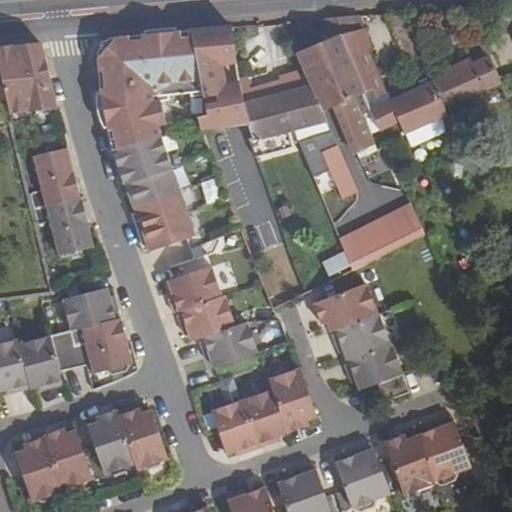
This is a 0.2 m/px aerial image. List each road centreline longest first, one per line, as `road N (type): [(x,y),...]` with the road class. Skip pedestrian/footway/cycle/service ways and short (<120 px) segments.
road 1 (residential): [(54,15),(88,151),(162,378)]
road 2 (secondary): [(54,15),(231,0)]
road 3 (residential): [(162,378),(0,431)]
road 4 (residential): [(197,485),(344,433)]
road 5 (residential): [(344,433),(299,318)]
